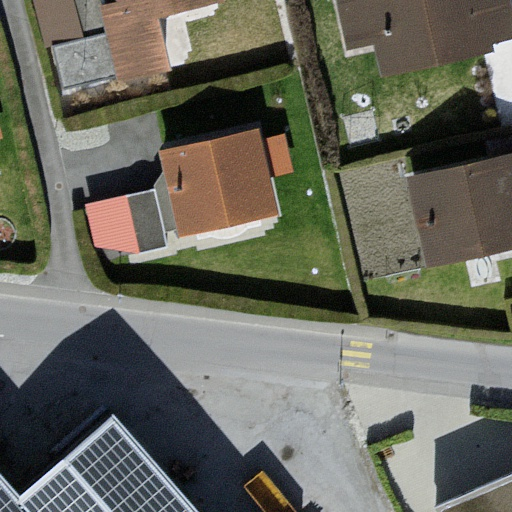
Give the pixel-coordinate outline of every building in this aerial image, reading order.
[(117,0),(118,3),(103,7),(118,75),(166,64),(153,10),(197,0),(117,0)] [(511,32),(504,0),(337,0),(344,46),(377,40),(382,72),(491,51),(492,39),(511,36),(511,32)] [(271,126),(158,151),(182,238),(284,218),(271,126)] [(511,156),(402,180),(429,274),(511,255),(511,156)] [(0,511),(213,511),(132,413),(38,510),(0,467),(0,511)] [(511,511),(511,468),(433,502),(437,511),(511,511)]
